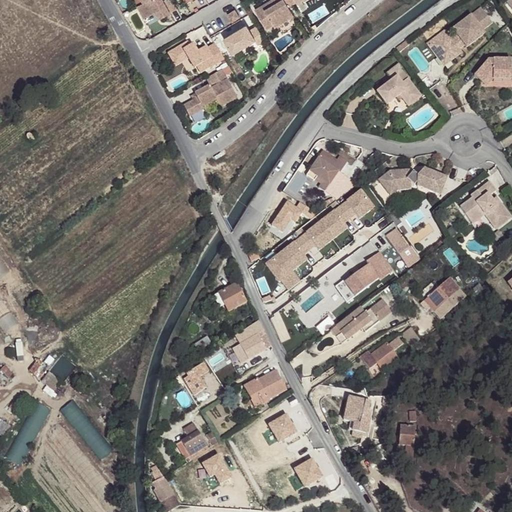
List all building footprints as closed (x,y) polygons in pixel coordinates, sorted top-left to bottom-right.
[(147,0),(143,2),(137,6),(143,17),(155,11),(159,18),(177,8),(172,0),(163,0),(162,0),(147,0)] [(293,0),(276,0),(277,2),(263,10),(262,7),(254,11),(266,31),(273,27),(274,29),(294,18),(288,7),(296,3),(293,0)] [(263,10),(277,2),(276,0),(273,0),(262,7),(263,10)] [(480,8),(470,16),(473,19),(483,11),(480,8)] [(227,14),(232,22),(239,17),(235,10),(227,14)] [(470,16),(452,30),(458,37),(452,41),(445,31),(427,44),(438,58),(446,52),(452,60),(461,53),(459,50),(456,47),(462,43),(464,46),(466,48),(484,34),(482,31),(492,23),(483,11),(473,19),(470,16)] [(257,44),(264,40),(256,26),(250,30),(246,24),(223,38),(232,54),(255,40),(257,44)] [(406,41),(396,49),(399,53),(409,45),(406,41)] [(224,60),(215,44),(207,49),(201,53),(200,51),(197,53),(192,45),(190,47),(187,42),(173,51),(179,60),(186,56),(188,59),(194,69),(196,68),(200,74),(224,60)] [(168,54),(175,67),(188,59),(186,56),(179,60),(173,51),(168,54)] [(446,52),(438,58),(444,66),(452,60),(446,52)] [(488,60),(474,76),(487,87),(493,80),(511,80),(511,61),(488,60)] [(377,93),(386,105),(396,98),(400,95),(403,99),(408,106),(422,96),(398,65),(386,74),(392,81),(377,93)] [(221,72),(225,77),(232,74),(228,68),(221,72)] [(212,76),(207,79),(212,87),(214,85),(216,88),(210,91),(209,88),(195,96),(197,100),(193,102),(183,108),(189,119),(204,111),(203,108),(216,101),(220,108),(237,99),(225,77),(221,72),(212,76)] [(28,139),(32,143),(36,139),(32,135),(30,134),(28,134),(27,135),(27,137),(28,139)] [(336,201),(356,184),(340,173),(347,162),(339,157),(336,161),(323,151),(319,157),(306,176),(314,182),(317,177),(323,182),(318,189),(333,199),(320,204),(324,209),(336,201)] [(389,172),(378,181),(387,192),(395,186),(399,186),(400,191),(411,190),(410,183),(414,186),(417,183),(416,187),(439,196),(446,179),(423,169),(417,177),(417,175),(410,175),(404,171),(389,172)] [(367,177),(360,171),(355,178),(360,182),(367,177)] [(459,208),(471,224),(484,214),(495,230),(511,218),(499,203),(495,205),(492,201),(489,196),(495,192),(489,183),(471,196),(472,198),(459,208)] [(395,186),(387,192),(390,197),(397,191),(400,191),(399,186),(395,186)] [(331,217),(316,228),(327,242),(353,222),(350,219),(356,214),(349,203),(334,214),(331,217)] [(331,217),(334,214),(329,207),(326,210),(331,217)] [(327,242),(316,228),(311,233),(321,247),(327,242)] [(394,241),(391,243),(403,260),(415,252),(410,246),(409,247),(396,229),(389,235),(394,241)] [(343,234),(329,245),(337,255),(352,244),(343,234)] [(495,241),(499,246),(506,241),(502,236),(495,241)] [(256,251),(248,255),(251,263),(259,259),(256,251)] [(369,264),(344,283),(349,289),(342,295),(344,298),(334,306),(344,319),(354,312),(347,303),(380,278),(380,279),(392,270),(380,253),(367,262),(369,264)] [(430,308),(441,319),(466,296),(449,278),(424,301),(428,306),(424,309),(427,312),(430,308)] [(336,287),(342,295),(349,289),(343,282),(336,287)] [(246,302),(236,285),(213,297),(219,308),(224,305),(228,312),(246,302)] [(365,305),(336,327),(346,341),(362,329),(376,318),(379,322),(392,313),(382,301),(369,311),(365,305)] [(286,306),(278,312),(283,319),(291,312),(286,306)] [(376,318),(362,329),(365,333),(379,322),(376,318)] [(266,334),(258,322),(235,337),(239,345),(232,349),(241,364),(265,350),(259,338),(266,334)] [(346,341),(336,327),(331,331),(341,345),(346,341)] [(420,342),(410,329),(401,335),(411,348),(420,342)] [(207,337),(194,345),(198,351),(210,343),(207,337)] [(371,356),(363,361),(369,369),(376,364),(382,371),(398,359),(392,351),(402,344),(397,338),(388,345),(387,344),(371,356)] [(368,352),(360,358),(363,361),(371,356),(368,352)] [(209,372),(203,363),(189,372),(191,375),(184,380),(193,396),(206,388),(200,378),(209,372)] [(262,405),(269,401),(269,400),(286,390),(276,371),(258,381),(257,380),(244,387),(251,401),(258,397),(262,405)] [(49,372),(41,382),(54,392),(61,382),(49,372)] [(255,408),(262,405),(258,397),(251,401),(255,408)] [(353,431),(352,436),(361,438),(362,433),(368,434),(369,427),(368,427),(370,419),(371,411),(368,411),(370,402),(348,398),(343,421),(351,422),(349,430),(353,431)] [(36,402),(5,457),(18,464),(50,409),(36,402)] [(115,493),(60,424),(47,434),(102,504),(115,493)] [(187,463),(208,449),(193,424),(183,430),(188,438),(176,445),(187,463)] [(414,445),(415,427),(400,426),(399,444),(414,445)] [(206,436),(213,446),(218,443),(212,433),(206,436)] [(414,445),(406,445),(405,458),(413,458),(414,445)] [(345,452),(347,457),(359,453),(357,447),(345,452)] [(399,452),(387,451),(388,467),(400,468),(399,452)] [(165,511),(169,511),(180,507),(156,466),(153,468),(154,487),(156,490),(154,492),(165,511)]
